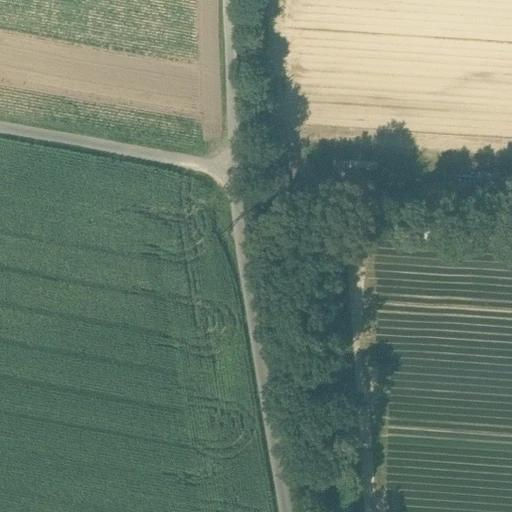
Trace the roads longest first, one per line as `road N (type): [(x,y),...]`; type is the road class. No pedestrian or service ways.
road 1 (unclassified): [(233,161),(286,511)]
road 2 (unclassified): [(233,161),(0,120)]
road 3 (unclassified): [(227,0),(233,161)]
